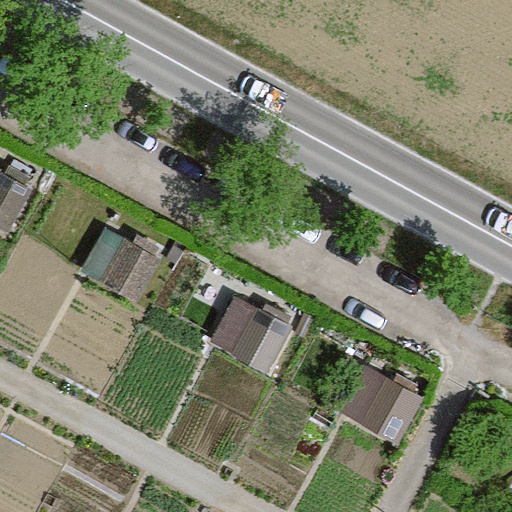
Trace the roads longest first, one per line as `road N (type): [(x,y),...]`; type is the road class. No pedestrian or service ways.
road 1 (secondary): [(511,245),(64,0)]
road 2 (track): [(0,371),(259,511)]
road 3 (track): [(393,511),(481,350)]
